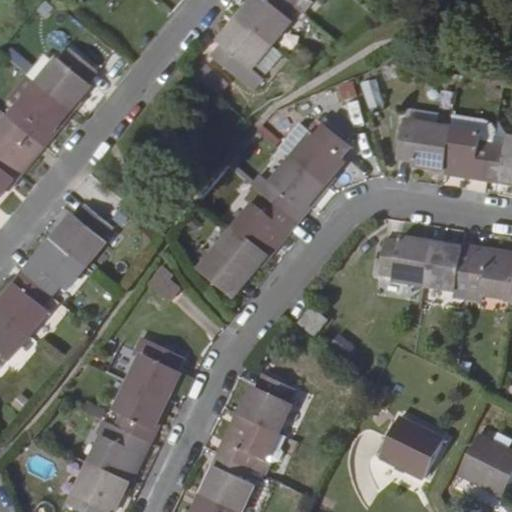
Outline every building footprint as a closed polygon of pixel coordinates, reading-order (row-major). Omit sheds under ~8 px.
[(253,0),(238,18),(271,45),(291,21),(285,17),(293,6),(286,0),(253,0)] [(286,0),(293,6),(299,11),(308,0),(286,0)] [(308,0),(299,11),(304,14),(313,4),(308,0)] [(271,45),(238,18),(218,42),(221,45),(211,57),(245,85),(257,72),(252,68),(271,45)] [(281,53),(271,45),(252,68),(257,72),(262,76),(281,53)] [(57,58),(36,82),(69,109),(90,84),(86,80),(94,70),(69,49),(60,60),(57,58)] [(57,58),(46,50),(26,74),(36,82),(57,58)] [(198,75),(209,96),(223,89),(212,68),(198,75)] [(48,134),(69,109),(36,82),(16,107),(22,113),(14,122),(44,146),(52,137),(48,134)] [(383,106),(376,82),(362,85),(368,110),(383,106)] [(22,113),(16,107),(8,116),(14,122),(22,113)] [(44,146),(14,122),(8,116),(0,110),(0,168),(12,179),(32,154),(35,156),(44,146)] [(438,115),(406,110),(403,127),(418,130),(419,124),(436,127),(438,115)] [(451,130),(449,129),(442,171),(472,175),(471,179),(486,182),(493,137),(482,135),(484,121),(453,117),(451,130)] [(291,158),(324,185),(344,160),(342,157),(351,145),(325,124),(316,136),(312,133),(291,158)] [(442,171),(449,129),(436,127),(419,124),(418,130),(403,127),(398,159),(412,161),(411,166),(442,171)] [(511,181),(511,140),(493,137),(486,182),(501,184),(502,180),(511,181)] [(257,188),(298,222),(308,211),(305,209),(324,185),(291,158),(272,183),(261,174),(252,184),(257,188)] [(0,192),(12,179),(0,168),(0,192)] [(235,228),(267,255),(286,231),(289,233),(298,222),(257,188),(247,200),(253,205),(235,228)] [(71,216),(51,240),(83,266),(103,242),(100,240),(110,228),(84,207),(74,218),(71,216)] [(267,255),(235,228),(202,269),(233,296),(267,255)] [(393,281),(422,286),(429,244),(399,239),(398,243),(384,241),(379,275),(393,277),(393,281)] [(83,266),(51,240),(32,263),(29,261),(20,271),(50,296),(58,286),(64,290),(83,266)] [(455,283),(468,285),(474,248),(461,246),(461,249),(429,244),(422,286),(454,291),(455,283)] [(483,296),(511,301),(511,295),(511,257),(488,254),(489,250),(474,248),(468,285),(484,288),(483,296)] [(50,296),(20,271),(11,282),(14,284),(0,301),(0,312),(27,334),(46,311),(41,306),(47,299),(50,296)] [(166,282),(157,274),(141,293),(159,309),(172,293),(164,285),(166,282)] [(58,302),(50,296),(47,299),(55,306),(58,302)] [(325,323),(310,310),(297,325),(313,338),(325,323)] [(7,360),(27,334),(0,312),(0,360),(3,357),(7,360)] [(347,358),(353,344),(334,335),(328,350),(347,358)] [(139,359),(127,383),(166,401),(180,372),(176,370),(182,358),(143,338),(134,356),(139,359)] [(252,387),(239,415),(277,434),(291,405),(287,403),(293,390),(263,375),(256,389),(252,387)] [(152,429),(166,401),(127,383),(114,410),(122,414),(116,427),(149,443),(155,430),(152,429)] [(444,437),(398,414),(379,451),(425,475),(444,437)] [(223,440),(217,454),(250,469),(265,477),(268,478),(275,464),(264,459),(277,434),(239,415),(226,441),(223,440)] [(143,456),(149,443),(116,427),(102,421),(95,434),(101,437),(88,463),(127,482),(140,455),(143,456)] [(290,440),(277,434),(264,459),(275,464),(283,463),(288,455),(284,450),(290,440)] [(511,473),(511,453),(476,434),(456,473),(501,496),(511,473)] [(199,495),(234,511),(238,511),(251,487),(243,483),(250,469),(217,454),(210,467),(213,469),(199,495)] [(112,511),(127,482),(88,463),(74,492),(78,494),(72,507),(82,511),(107,511),(109,509),(112,511)] [(243,483),(251,487),(269,497),(265,477),(250,469),(243,483)] [(262,511),(269,497),(251,487),(238,511),(262,511)] [(234,511),(199,495),(191,511),(234,511)]
